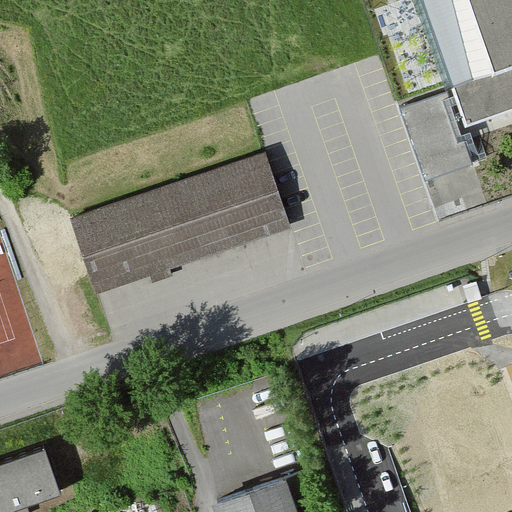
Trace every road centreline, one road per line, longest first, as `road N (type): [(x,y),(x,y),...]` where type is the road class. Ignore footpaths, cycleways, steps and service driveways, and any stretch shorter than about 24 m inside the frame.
road 1 (unclassified): [(511,225),(215,330),(0,395)]
road 2 (unknown): [(422,257),(357,87),(337,79),(314,83),(300,91),(295,129),(349,283)]
